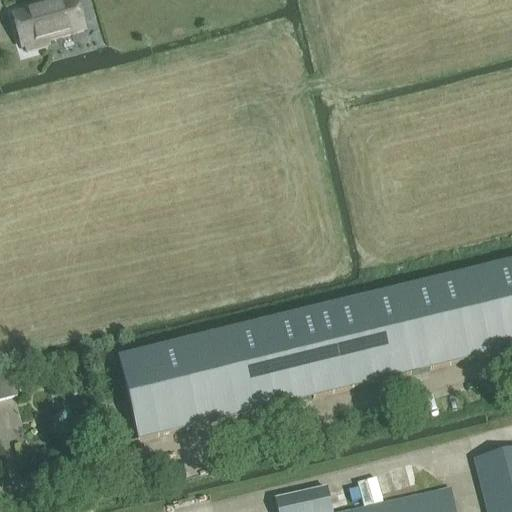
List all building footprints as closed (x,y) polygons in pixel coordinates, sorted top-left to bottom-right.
[(38,10),(13,17),(22,51),(26,50),(27,55),(48,49),(47,44),(84,33),(74,0),(70,1),(70,0),(54,0),(47,2),(49,10),(38,13),(38,10)] [(511,265),(117,362),(138,445),(511,353),(511,265)] [(0,379),(0,403),(18,399),(13,377),(0,379)] [(511,511),(511,453),(474,463),(486,511),(511,511)] [(454,511),(450,492),(362,511),(331,511),(327,492),(275,504),(276,511),(454,511)]
